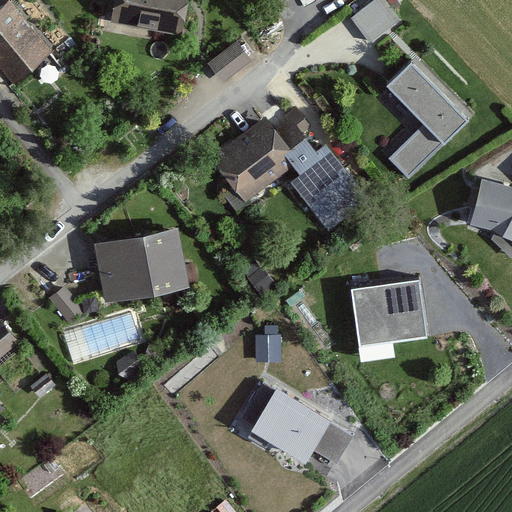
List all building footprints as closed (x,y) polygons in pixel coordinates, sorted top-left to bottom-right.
[(16,0),(7,0),(0,6),(0,66),(14,83),(56,49),(16,0)] [(187,0),(114,0),(110,23),(180,36),(187,0)] [(385,0),(374,0),(350,18),(367,42),(399,18),(385,0)] [(238,37),(208,59),(226,83),(256,60),(238,37)] [(416,56),(386,85),(444,145),(474,115),(416,56)] [(266,117),(211,158),(245,204),(300,162),(282,138),(266,117)] [(300,125),(282,138),(300,162),(304,167),(322,154),(300,125)] [(511,185),(481,177),(467,227),(507,238),(511,242),(511,185)] [(179,226),(95,242),(106,301),(190,285),(179,226)] [(66,314),(81,305),(67,280),(52,288),(66,314)] [(419,280),(350,289),(357,345),(426,336),(419,280)] [(3,319),(0,321),(0,360),(22,342),(3,319)] [(330,422),(274,389),(249,432),(305,465),(330,422)]
